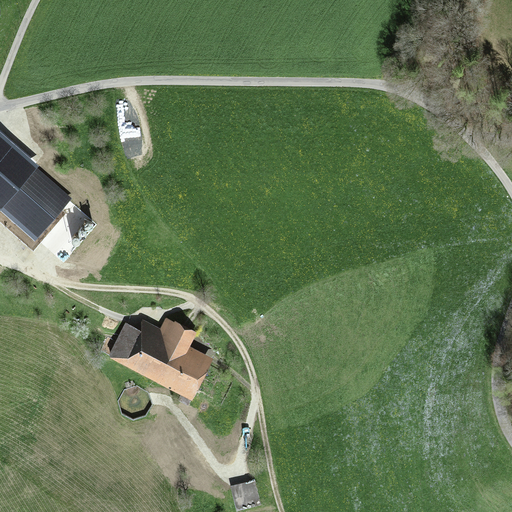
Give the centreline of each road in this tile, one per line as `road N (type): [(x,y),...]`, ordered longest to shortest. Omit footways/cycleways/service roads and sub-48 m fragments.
road 1 (unclassified): [(0,106),(123,81),(378,84),(413,94),(449,119),(511,189)]
road 2 (track): [(0,258),(60,283),(177,292),(209,310),(246,357),(282,511)]
road 3 (unclassified): [(511,311),(496,379),(511,437)]
